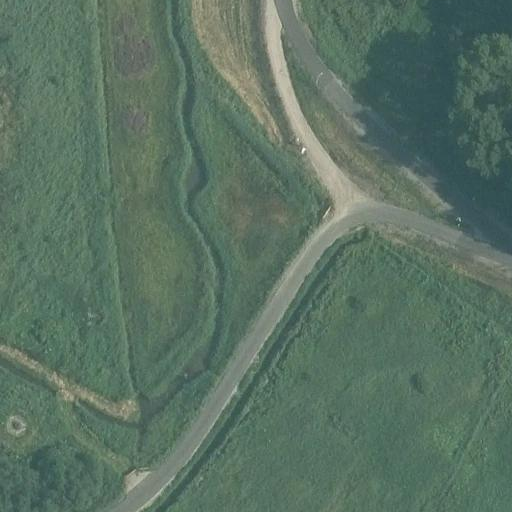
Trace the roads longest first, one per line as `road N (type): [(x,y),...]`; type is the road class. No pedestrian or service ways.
road 1 (unclassified): [(123,511),(191,440),(302,262),(336,226),(370,213),(394,215),(511,259)]
road 2 (unclassified): [(511,257),(359,121),(294,39),(280,0)]
road 3 (track): [(278,0),(284,82),(352,217)]
